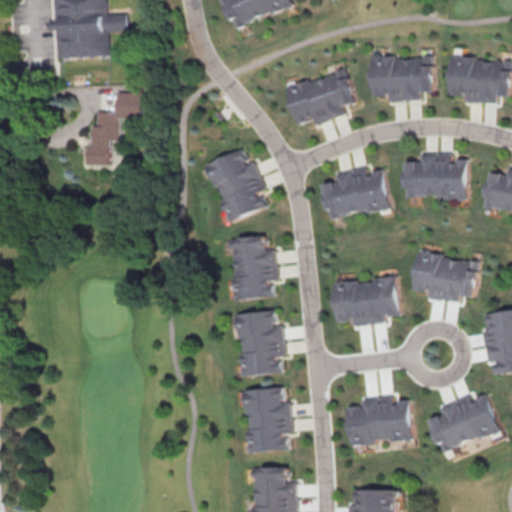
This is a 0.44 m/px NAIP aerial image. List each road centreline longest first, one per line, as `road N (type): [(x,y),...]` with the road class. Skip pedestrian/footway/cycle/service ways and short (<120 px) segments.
road 1 (residential): [(325,511),(323,398),(298,202),(275,145),(207,59),(191,0)]
road 2 (residential): [(511,136),(402,126),(288,169)]
road 3 (residential): [(453,342),(427,336),(417,348),(421,365),(449,368),(453,342)]
